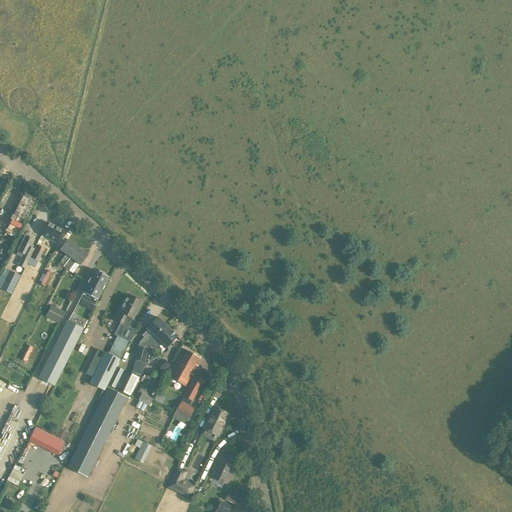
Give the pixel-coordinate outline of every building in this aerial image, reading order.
[(20,224),(32,197),(20,192),(9,219),(20,224)] [(48,223),(41,235),(56,243),(62,230),(48,223)] [(34,240),(25,236),(16,255),(21,257),(17,265),(24,269),(34,249),(30,247),(34,240)] [(70,257),(78,247),(67,239),(60,250),(70,257)] [(70,257),(66,262),(63,267),(68,271),(76,261),(81,265),(88,255),(78,247),(70,257)] [(0,276),(0,288),(11,294),(19,276),(4,269),(0,276)] [(106,281),(108,276),(105,274),(105,273),(99,270),(99,271),(95,269),(87,286),(81,297),(95,304),(97,298),(106,281)] [(48,277),(42,274),(38,281),(44,284),(48,277)] [(141,301),(139,300),(140,299),(134,296),(133,297),(128,295),(122,308),(121,307),(114,320),(128,327),(141,301)] [(57,323),(63,311),(50,306),(45,317),(57,323)] [(55,385),(64,365),(87,321),(71,313),(49,358),(39,378),(55,385)] [(154,335),(165,324),(158,317),(147,328),(148,330),(154,335)] [(154,348),(160,341),(166,347),(177,335),(165,324),(154,335),(145,345),(148,348),(151,345),(154,348)] [(145,345),(154,335),(148,330),(143,335),(145,337),(141,342),(139,347),(138,349),(147,352),(148,348),(145,345)] [(32,347),(28,345),(21,359),(25,361),(32,347)] [(117,366),(120,360),(98,349),(83,375),(92,379),(90,384),(104,391),(108,384),(117,366)] [(142,371),(144,362),(145,362),(147,352),(138,349),(135,359),(136,359),(134,368),(142,371)] [(201,358),(185,349),(172,372),(188,381),(201,358)] [(168,364),(164,360),(157,367),(161,371),(168,364)] [(116,388),(124,370),(117,366),(108,384),(116,388)] [(140,378),(124,370),(116,388),(131,396),(140,378)] [(203,380),(196,376),(185,396),(193,400),(203,380)] [(127,398),(107,388),(67,468),(87,478),(127,398)] [(153,399),(142,393),(139,399),(150,405),(153,399)] [(194,408),(182,401),(178,409),(190,416),(194,408)] [(204,428),(217,435),(228,414),(214,407),(204,428)] [(65,444),(36,429),(28,443),(59,457),(65,444)] [(59,429),(55,436),(65,440),(68,433),(59,429)] [(137,448),(133,459),(142,462),(149,445),(136,439),(133,446),(137,448)] [(229,457),(220,454),(210,476),(228,484),(235,467),(226,463),(229,457)] [(14,464),(5,480),(17,486),(25,470),(14,464)] [(188,472),(177,467),(166,489),(189,500),(194,488),(186,484),(187,481),(184,480),(188,472)] [(240,511),(245,502),(238,499),(238,500),(227,495),(225,500),(234,505),(232,509),(230,508),(231,506),(220,501),(214,511),(240,511)]
